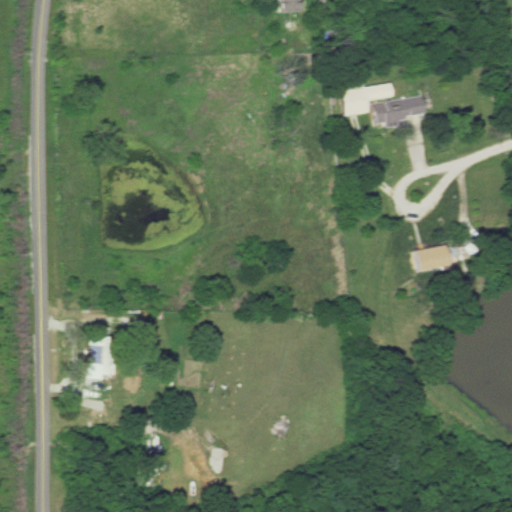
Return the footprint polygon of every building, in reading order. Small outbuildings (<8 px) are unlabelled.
[(292,0),(273,0),(273,12),(292,12),(292,0)] [(365,113),(364,100),(389,98),(387,82),(338,88),(341,116),(365,113)] [(420,101),(371,102),(371,120),(420,120),(420,101)] [(447,264),(441,244),(409,253),(415,273),(447,264)] [(96,344),(85,344),(85,365),(95,365),(94,375),(103,375),(104,337),(96,337),(96,344)]
